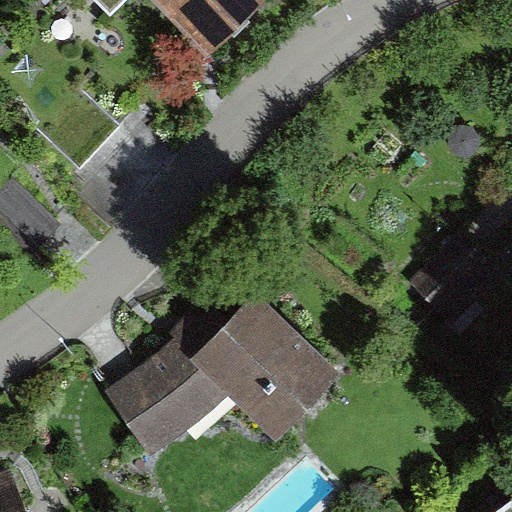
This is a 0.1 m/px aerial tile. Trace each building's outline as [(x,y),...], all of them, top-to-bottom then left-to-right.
[(117,0),(126,8),(133,0),(151,0),(210,60),(271,0),(117,0)] [(505,280),(466,240),(413,290),(452,331),(505,280)] [(215,310),(116,391),(149,452),(233,397),(273,437),(339,371),(258,298),(230,323),(215,310)] [(0,511),(32,511),(17,471),(0,477),(0,511)] [(511,511),(511,499),(494,511),(511,511)]
